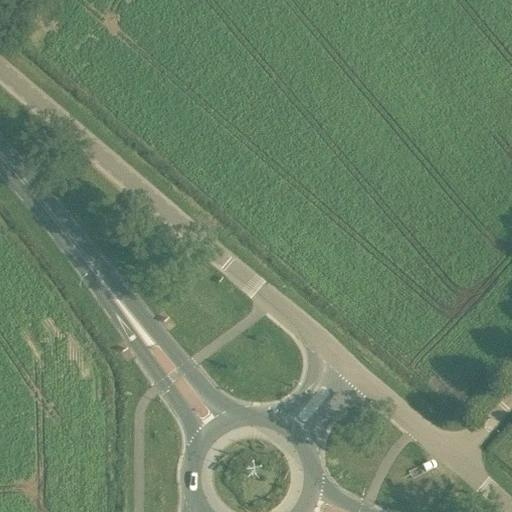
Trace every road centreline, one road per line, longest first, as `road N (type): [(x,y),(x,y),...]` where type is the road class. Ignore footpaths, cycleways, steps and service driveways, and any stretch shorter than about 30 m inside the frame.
road 1 (unclassified): [(220,253),(0,70)]
road 2 (primary): [(140,332),(0,157)]
road 3 (residential): [(334,355),(220,253)]
road 4 (residential): [(453,460),(354,373)]
